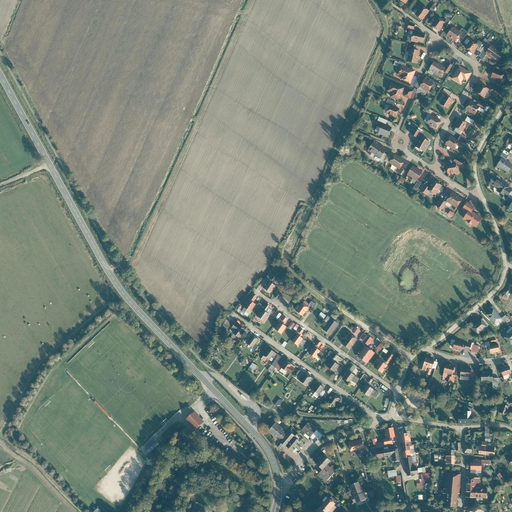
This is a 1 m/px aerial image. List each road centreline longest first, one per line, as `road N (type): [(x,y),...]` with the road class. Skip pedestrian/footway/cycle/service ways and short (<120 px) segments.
road 1 (secondary): [(49,165),(120,288),(260,440),(278,486)]
road 2 (track): [(290,270),(294,244),(385,40),(373,0)]
road 3 (residential): [(439,172),(439,137),(475,67),(435,43),(423,65)]
road 4 (residential): [(380,420),(235,318)]
road 5 (residential): [(263,294),(397,393)]
road 6 (residential): [(411,358),(290,270)]
road 7 (residential): [(380,420),(321,442),(278,486)]
road 8 (residential): [(505,265),(500,285),(479,307),(423,349)]
